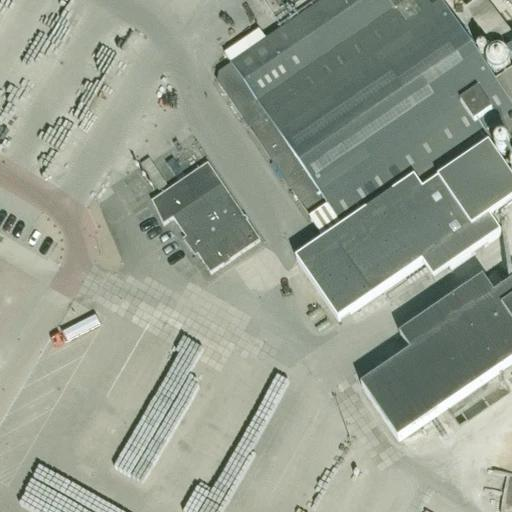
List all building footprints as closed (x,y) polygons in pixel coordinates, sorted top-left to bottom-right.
[(511,71),(495,84),(437,0),(328,0),(232,66),(233,66),(220,75),(219,84),(327,242),(299,261),(341,322),(423,266),(435,283),(504,235),(493,219),(511,205),(511,175),(493,148),(511,136),(511,137),(511,55),(509,57),(511,61),(511,71)] [(232,188),(243,182),(227,149),(215,155),(232,188)] [(174,221),(211,276),(261,242),(209,166),(152,204),(164,227),(174,221)] [(400,338),(412,355),(362,389),(399,443),(511,366),(511,286),(496,297),(484,281),(400,338)] [(142,331),(111,403),(172,429),(207,345),(196,340),(193,347),(164,335),(161,339),(142,331)] [(497,412),(511,404),(511,392),(492,401),(497,412)] [(11,420),(0,436),(15,446),(25,430),(11,420)] [(0,448),(0,479),(14,457),(0,448)]
